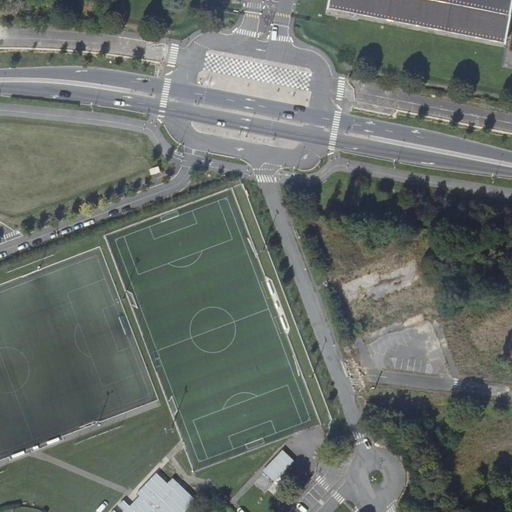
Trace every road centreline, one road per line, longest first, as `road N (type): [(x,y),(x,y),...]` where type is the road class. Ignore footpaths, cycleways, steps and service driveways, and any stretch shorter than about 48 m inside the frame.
road 1 (residential): [(334,372),(262,172),(264,153)]
road 2 (unclassified): [(317,117),(322,74),(313,60),(249,44),(201,45),(183,91)]
road 3 (secondary): [(312,136),(511,172)]
road 4 (secondary): [(511,158),(317,117)]
road 5 (secondary): [(183,91),(78,74),(0,73)]
road 6 (secondary): [(0,88),(180,111)]
road 7 (residential): [(511,395),(334,372)]
road 8 (secondary): [(317,117),(183,91)]
road 9 (secondary): [(180,111),(312,136)]
